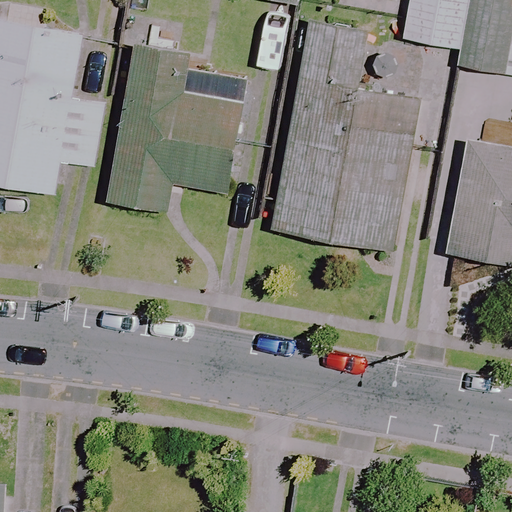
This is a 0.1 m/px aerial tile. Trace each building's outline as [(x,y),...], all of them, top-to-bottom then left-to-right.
[(457,50),(466,0),(406,0),(398,38),(457,50)] [(511,0),(466,0),(457,50),(453,64),(511,76),(511,27),(508,27),(511,5),(511,0)] [(0,184),(53,194),(59,161),(91,167),(103,103),(69,97),(81,33),(0,18),(0,184)] [(365,36),(301,25),(268,229),(390,249),(415,96),(357,87),(365,36)] [(194,59),(128,46),(116,108),(99,199),(167,212),(172,183),(225,193),(242,106),(188,96),(194,59)] [(511,152),(463,144),(445,253),(511,263),(511,152)] [(32,511),(34,488),(0,485),(0,511),(32,511)]
